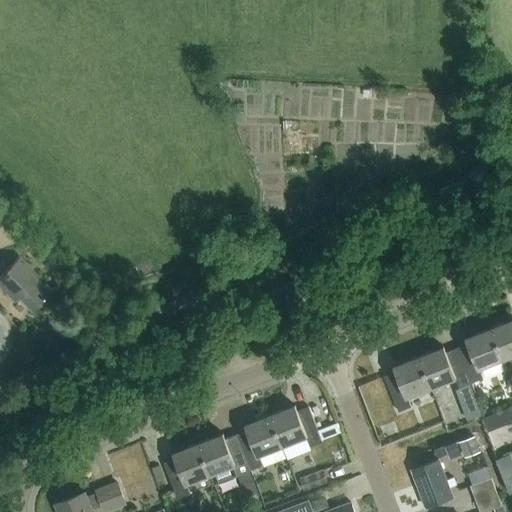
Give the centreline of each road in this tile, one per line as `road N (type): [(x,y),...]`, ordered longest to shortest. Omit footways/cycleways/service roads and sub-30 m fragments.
road 1 (residential): [(51,458),(326,349)]
road 2 (track): [(0,399),(180,300),(204,305)]
road 3 (residential): [(326,349),(511,276)]
road 4 (residential): [(389,511),(326,349)]
